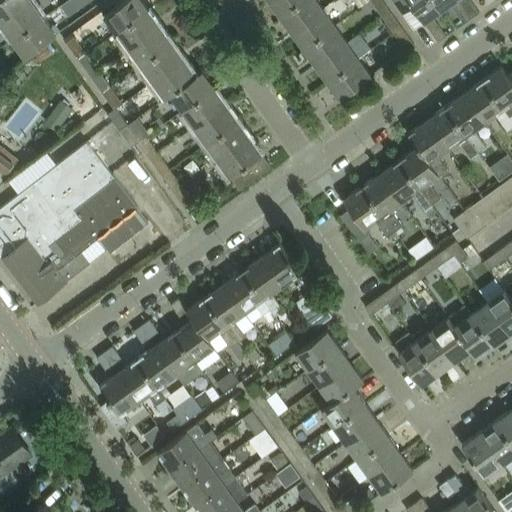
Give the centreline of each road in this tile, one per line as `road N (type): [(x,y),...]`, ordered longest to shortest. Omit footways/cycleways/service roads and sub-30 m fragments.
road 1 (residential): [(36,366),(276,190)]
road 2 (residential): [(424,425),(349,323),(344,283),(276,190)]
road 3 (residential): [(310,164),(511,22)]
road 4 (residential): [(310,164),(241,73),(242,13),(231,0)]
road 5 (tertiary): [(140,511),(36,366)]
road 6 (residential): [(371,511),(448,464),(424,425)]
